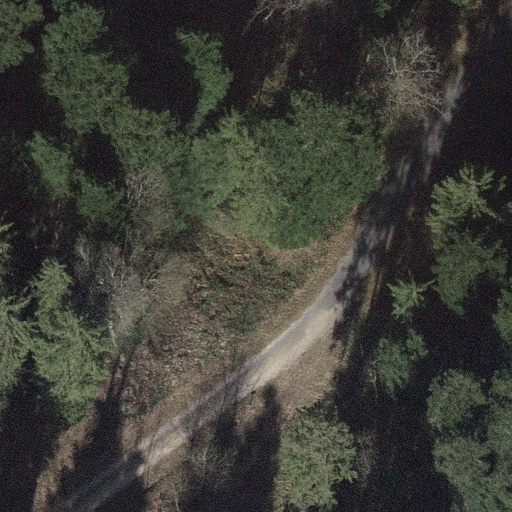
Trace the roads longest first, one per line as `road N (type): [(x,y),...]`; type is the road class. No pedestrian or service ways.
road 1 (track): [(511,51),(357,308),(67,511)]
road 2 (track): [(223,511),(285,418),(286,360)]
